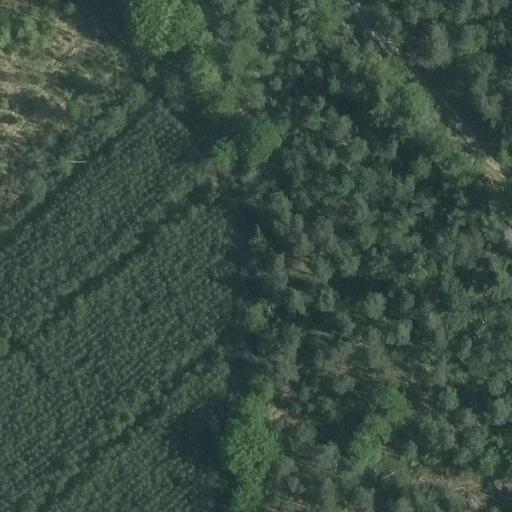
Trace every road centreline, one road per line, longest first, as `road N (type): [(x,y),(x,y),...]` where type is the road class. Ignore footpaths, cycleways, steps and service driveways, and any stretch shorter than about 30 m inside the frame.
road 1 (track): [(348,0),(511,183)]
road 2 (track): [(160,93),(0,243)]
